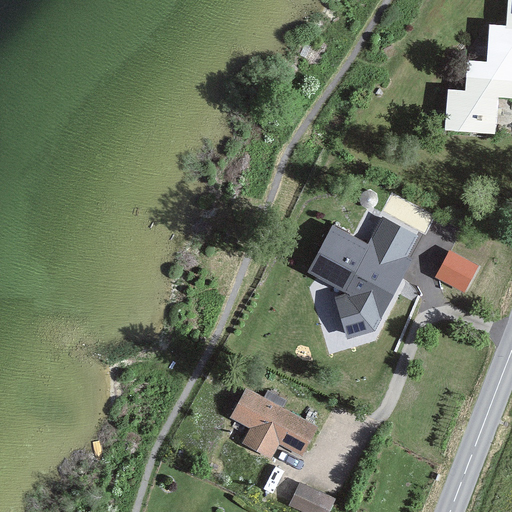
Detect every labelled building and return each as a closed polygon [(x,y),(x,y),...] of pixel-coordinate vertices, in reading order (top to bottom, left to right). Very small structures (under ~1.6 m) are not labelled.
[(511,98),(511,24),(509,24),(490,23),(489,60),(469,59),(468,89),(500,98),(511,98)] [(500,98),(468,89),(450,88),(448,131),(498,133),(500,98)] [(369,244),(333,225),(306,271),(348,293),(334,298),(347,340),(375,332),(413,258),(408,256),(419,236),(382,217),(369,244)] [(480,266),(450,250),(435,279),(466,294),(480,266)] [(317,423),(245,384),(228,415),(252,428),(244,443),(268,456),(277,441),(301,454),(317,423)] [(292,505),(307,511),(330,511),(336,499),(302,483),(292,505)]
